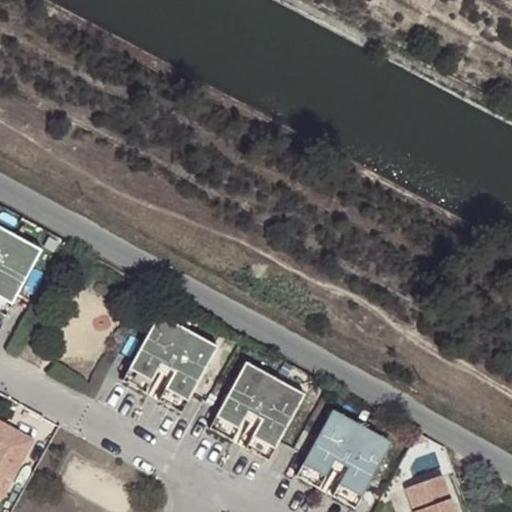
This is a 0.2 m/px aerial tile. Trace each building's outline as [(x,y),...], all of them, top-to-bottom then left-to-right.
[(0,297),(11,304),(41,249),(0,226),(0,297)] [(0,313),(4,316),(11,304),(0,297),(0,313)] [(186,400),(216,345),(157,313),(127,367),(150,380),(159,363),(173,371),(163,387),(186,400)] [(273,447),(303,393),(244,360),(214,415),(237,428),(246,411),(259,418),(250,435),(273,447)] [(144,391),(150,380),(127,367),(121,379),(144,391)] [(157,399),(180,412),(186,400),(163,387),(157,399)] [(360,495),(390,440),(331,408),(301,463),(324,475),(334,458),(346,466),(338,483),(360,495)] [(231,439),(237,428),(214,415),(208,427),(231,439)] [(7,424),(0,420),(0,495),(1,497),(33,438),(13,428),(11,433),(4,429),(7,424)] [(4,429),(11,433),(13,428),(7,424),(4,429)] [(267,459),(273,447),(250,435),(244,446),(267,459)] [(318,487),(324,475),(301,463),(295,475),(318,487)] [(453,511),(440,474),(405,486),(414,511),(453,511)] [(354,507),(360,495),(338,483),(331,494),(354,507)]
